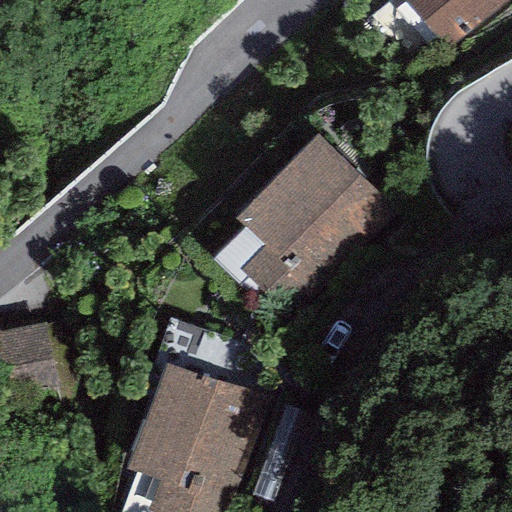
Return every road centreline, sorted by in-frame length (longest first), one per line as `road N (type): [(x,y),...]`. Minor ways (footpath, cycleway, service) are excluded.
road 1 (residential): [(297,0),(0,267)]
road 2 (residential): [(282,511),(378,317),(486,190)]
road 3 (residential): [(511,84),(464,130),(466,167),(486,190)]
